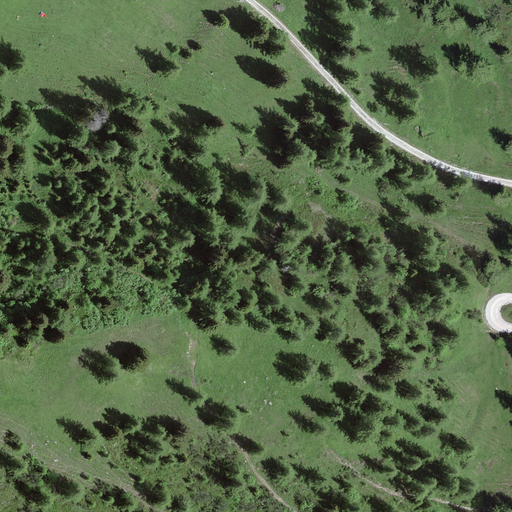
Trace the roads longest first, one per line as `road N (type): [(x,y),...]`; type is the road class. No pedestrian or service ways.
road 1 (track): [(0,225),(93,253),(196,307),(193,385),(275,496),(299,511)]
road 2 (track): [(511,181),(419,152),(376,124),(254,0)]
